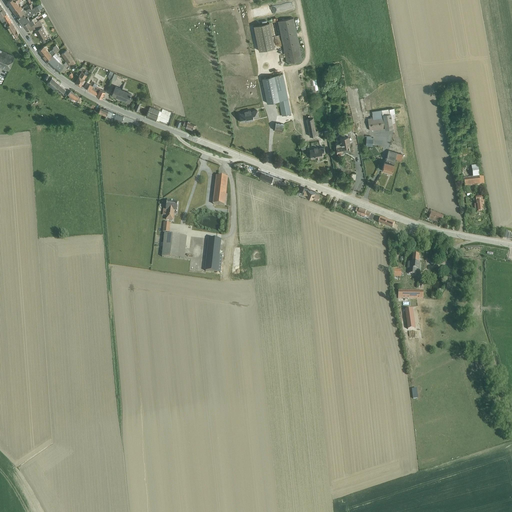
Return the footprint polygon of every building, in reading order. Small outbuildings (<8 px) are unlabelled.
[(8,0),(7,1),(11,6),(15,13),(23,7),(21,4),(20,5),(18,2),(19,2),(21,0),(8,0)] [(274,12),(294,9),(293,2),(273,5),(274,12)] [(23,7),(15,13),(18,17),(33,8),(32,3),(28,5),(29,8),(25,10),(25,9),(24,10),(23,8),(23,7)] [(33,8),(18,17),(23,24),(30,20),(28,16),(39,9),(43,7),(41,3),(36,6),(33,8)] [(7,13),(0,17),(2,22),(6,20),(7,22),(11,20),(7,13)] [(30,20),(23,24),(25,28),(35,22),(32,18),(30,20)] [(294,18),(278,21),(287,63),(303,60),(294,18)] [(35,22),(25,28),(26,28),(29,27),(31,30),(34,28),(41,39),(48,35),(42,24),(40,19),(38,20),(35,22)] [(7,22),(4,24),(10,32),(12,31),(15,36),(19,33),(11,20),(7,22)] [(270,23),(254,26),(259,51),(275,48),(270,23)] [(44,46),(39,49),(42,54),(47,60),(53,55),(55,52),(59,49),(60,48),(56,44),(53,47),(54,47),(49,51),(44,46)] [(0,49),(0,67),(8,71),(15,56),(0,49)] [(67,49),(61,54),(68,63),(73,59),(74,59),(67,49)] [(55,52),(53,55),(59,61),(61,59),(55,52)] [(53,55),(47,60),(54,67),(59,71),(63,65),(59,61),(53,55)] [(75,81),(75,82),(80,85),(82,82),(83,82),(85,78),(88,72),(86,70),(84,73),(82,71),(79,75),(75,81)] [(48,74),(45,79),(48,82),(47,82),(55,89),(56,88),(62,94),(66,89),(60,84),(60,83),(52,76),(52,77),(48,74)] [(283,74),(262,78),(265,92),(267,103),(279,101),(288,99),(286,88),(283,74)] [(90,84),(87,89),(96,95),(102,98),(102,97),(106,91),(96,86),(96,87),(93,85),(90,84)] [(116,86),(112,95),(129,102),(132,97),(131,96),(132,93),(116,86)] [(71,90),(68,94),(70,95),(68,97),(71,99),(72,97),(78,101),(80,97),(71,90)] [(346,100),(343,102),(348,132),(356,131),(354,123),(352,123),(348,97),(346,97),(346,100)] [(288,99),(279,101),(282,116),(291,114),(288,99)] [(138,101),(135,108),(138,110),(141,103),(146,105),(147,103),(143,101),(140,100),(140,101),(138,100),(138,101)] [(150,106),(146,116),(156,119),(158,115),(158,114),(159,115),(160,115),(161,114),(162,111),(150,106)] [(101,107),(99,112),(111,117),(112,116),(115,117),(114,118),(122,121),(124,116),(105,109),(104,108),(101,107)] [(390,109),(382,110),(383,116),(385,128),(385,129),(397,128),(394,108),(390,109)] [(241,113),(240,113),(241,122),(243,122),(247,121),(254,119),(254,117),(256,117),(257,116),(259,116),(257,109),(256,110),(251,111),(251,109),(244,111),(245,112),(241,113)] [(373,118),(368,118),(370,130),(385,128),(383,116),(382,110),(372,111),(373,118)] [(292,118),(283,120),(284,124),(286,132),(295,131),(292,118)] [(313,118),(306,119),(310,137),(319,135),(318,130),(316,131),(313,118)] [(185,121),(183,125),(186,126),(186,127),(192,130),(193,128),(195,129),(196,125),(190,123),(190,122),(188,121),(188,122),(185,121)] [(276,123),(273,141),(279,142),(280,139),(282,139),(284,125),(284,124),(276,123)] [(336,147),(334,147),(335,154),(338,153),(338,154),(350,151),(349,145),(351,145),(349,137),(340,138),(341,142),(340,143),(337,144),(336,145),(336,147)] [(310,154),(309,155),(310,157),(311,157),(311,158),(317,157),(317,158),(319,157),(323,156),(323,153),(325,153),(324,147),(318,148),(318,147),(314,147),(314,149),(310,149),(310,154)] [(383,168),(382,170),(383,170),(383,171),(385,171),(386,171),(392,172),(396,159),(397,153),(389,150),(385,161),(383,168)] [(258,169),(256,174),(260,175),(259,177),(268,181),(271,182),(271,181),(280,185),(281,183),(281,181),(282,180),(282,179),(272,175),(269,174),(258,169)] [(465,174),(465,186),(480,186),(480,173),(465,174)] [(217,176),(213,204),(215,204),(224,205),(227,178),(217,176)] [(304,188),(302,193),(313,198),(313,197),(319,199),(320,197),(319,196),(320,194),(315,192),(304,188)] [(477,205),(474,205),(475,209),(477,209),(477,212),(483,212),(483,205),(484,204),(484,202),(485,202),(484,198),(483,198),(483,197),(476,198),(477,205)] [(163,209),(163,216),(167,216),(167,221),(174,221),(174,211),(178,211),(178,201),(167,200),(166,209),(163,209)] [(357,208),(355,212),(356,212),(356,213),(357,213),(356,215),(361,216),(369,220),(368,220),(372,222),(374,216),(371,215),(371,214),(357,208)] [(430,211),(427,219),(437,223),(438,221),(441,222),(443,216),(430,211)] [(381,218),(379,223),(392,229),(394,223),(381,218)] [(164,234),(162,257),(178,258),(184,259),(187,236),(180,236),(164,234)] [(208,239),(205,271),(218,273),(219,263),(222,263),(223,256),(220,255),(221,240),(208,239)] [(408,262),(407,268),(409,268),(408,274),(419,275),(421,263),(419,263),(419,256),(412,255),(412,262),(408,262)] [(398,291),(398,299),(407,299),(423,300),(423,291),(402,291),(398,291)] [(413,308),(405,309),(408,329),(416,328),(413,308)]
